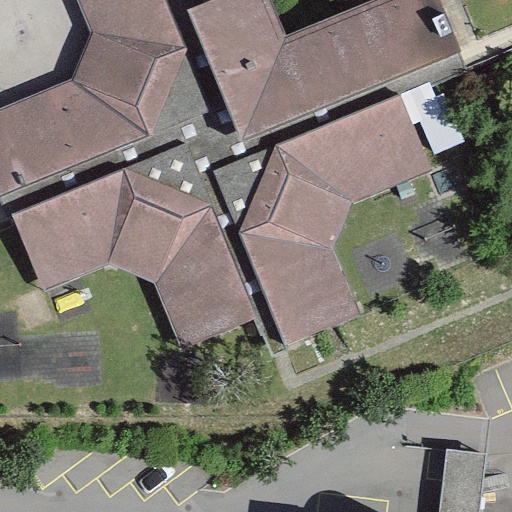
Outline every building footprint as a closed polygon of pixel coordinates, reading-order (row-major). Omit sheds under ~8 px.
[(167,0),(77,0),(90,32),(75,76),(0,107),(0,193),(151,134),(188,49),(167,0)] [(372,0),(285,35),(270,0),(214,0),(192,9),(244,138),(461,50),(441,0),(372,0)] [(431,169),(401,94),(276,145),(241,232),(286,344),(360,316),(334,248),(353,201),(431,169)] [(125,168),(15,216),(44,291),(112,263),(153,284),(183,349),(257,317),(212,204),(125,168)] [(482,511),(485,458),(450,457),(447,511),(482,511)]
